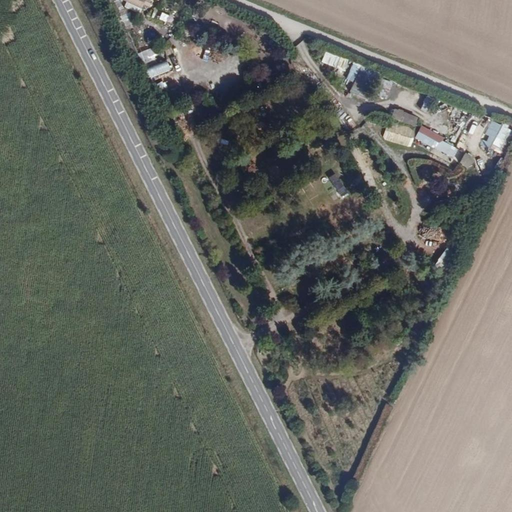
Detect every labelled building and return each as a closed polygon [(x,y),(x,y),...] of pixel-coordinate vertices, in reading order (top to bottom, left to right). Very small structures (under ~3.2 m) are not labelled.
[(137,54),(142,68),(155,64),(151,49),(137,54)] [(325,53),(321,64),(344,73),(348,62),(325,53)] [(363,98),(372,73),(350,66),(346,79),(351,81),(347,93),(363,98)] [(380,79),(375,95),(386,99),(391,82),(380,79)] [(387,121),(413,130),(418,118),(392,109),(387,121)] [(408,147),(413,130),(387,121),(381,139),(408,147)] [(490,122),(484,146),(502,151),(509,128),(490,122)] [(442,138),(421,125),(414,136),(433,148),(436,142),(441,141),(442,138)] [(436,142),(433,148),(452,158),(457,150),(441,141),(436,142)] [(457,161),(464,170),(472,162),(465,154),(457,161)] [(331,202),(345,195),(336,174),(321,180),(331,202)] [(441,265),(449,253),(443,249),(435,260),(441,265)]
